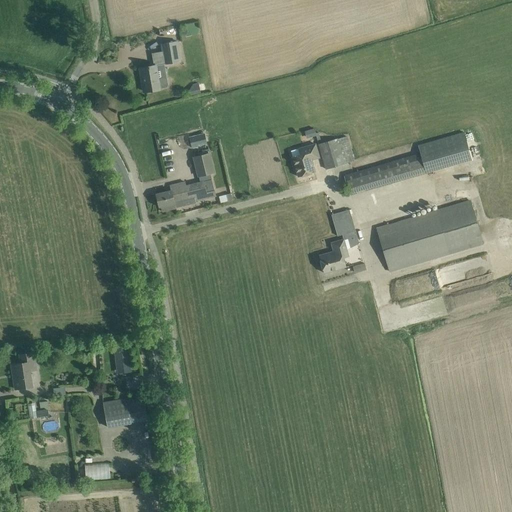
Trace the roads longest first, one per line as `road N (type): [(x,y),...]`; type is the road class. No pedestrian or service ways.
road 1 (tertiary): [(59,104),(88,126),(124,178),(188,511)]
road 2 (unknown): [(147,230),(315,186),(354,203),(416,188)]
